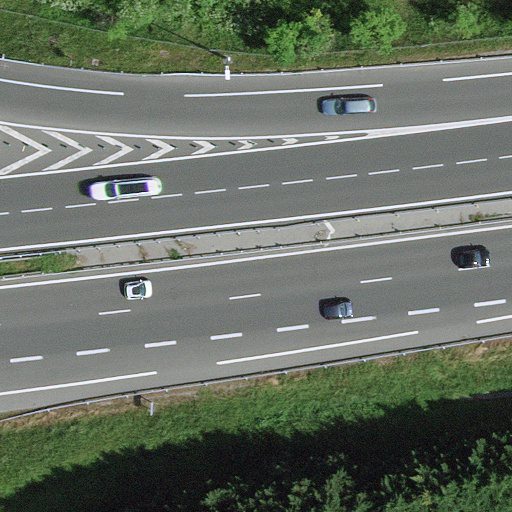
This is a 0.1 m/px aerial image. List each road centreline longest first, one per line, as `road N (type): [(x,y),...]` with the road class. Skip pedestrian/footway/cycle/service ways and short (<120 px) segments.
road 1 (motorway): [(0,324),(511,263)]
road 2 (motorway): [(511,154),(0,210)]
road 3 (motorway): [(511,112),(164,115),(0,100)]
